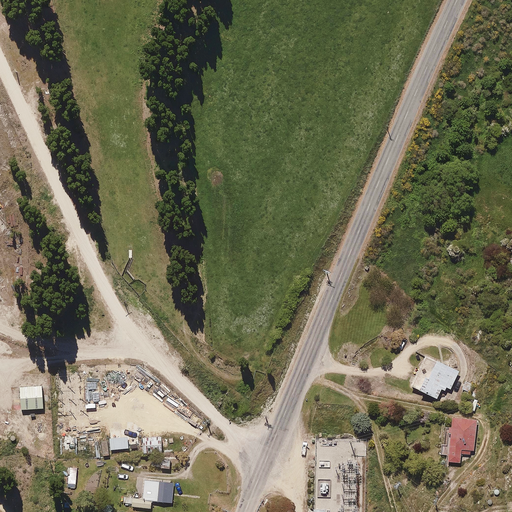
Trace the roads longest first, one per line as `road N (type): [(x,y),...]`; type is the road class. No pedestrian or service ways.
road 1 (tertiary): [(270,449),(456,0)]
road 2 (unknown): [(148,353),(109,297),(0,61)]
road 3 (unknown): [(270,449),(148,353)]
